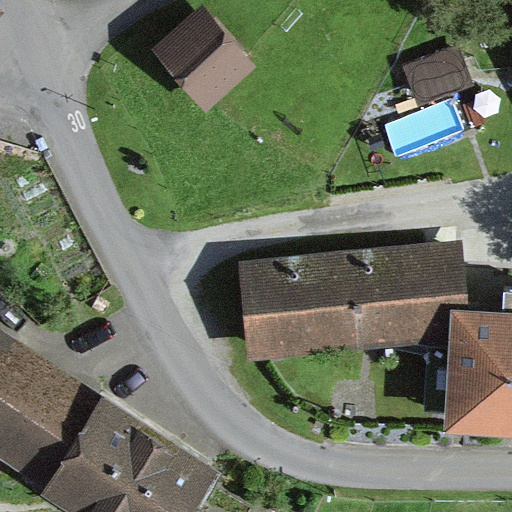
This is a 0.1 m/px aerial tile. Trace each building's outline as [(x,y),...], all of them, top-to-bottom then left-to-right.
[(0,0),(0,11),(10,1),(8,0),(0,0)] [(230,4),(185,45),(237,101),(282,60),(230,4)] [(466,40),(419,62),(437,101),(484,79),(466,40)] [(461,245),(255,268),(264,354),(471,331),(461,245)] [(227,511),(254,470),(0,309),(0,432),(125,511),(227,511)] [(511,313),(480,312),(474,425),(511,427),(511,313)]
